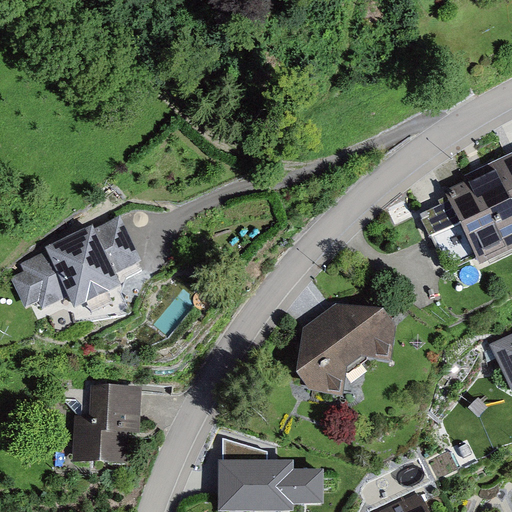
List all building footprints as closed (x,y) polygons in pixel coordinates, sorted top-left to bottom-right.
[(511,157),(492,167),(511,208),(511,157)] [(511,256),(511,208),(492,167),(464,180),(467,186),(445,196),(480,272),(511,256)] [(127,286),(121,274),(143,263),(123,221),(99,233),(95,226),(46,249),(50,257),(20,271),(23,277),(11,282),(27,314),(39,308),(43,317),(73,303),(76,310),(127,286)] [(314,401),(348,401),(351,371),(367,361),(396,363),(403,332),(389,318),(340,303),(306,329),(301,389),(314,401)] [(511,340),(491,350),(511,394),(511,340)] [(128,467),(129,440),(141,441),(143,393),(92,392),(91,419),(75,419),(74,465),(128,467)] [(298,466),(219,466),(219,511),(294,511),(294,508),(325,508),(325,475),(298,476),(298,466)] [(425,511),(418,496),(384,511),(425,511)]
